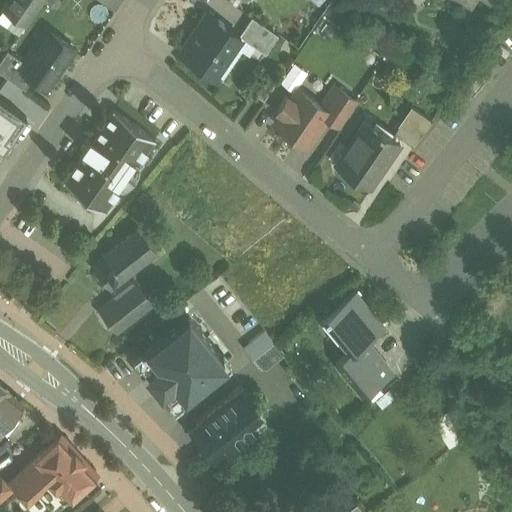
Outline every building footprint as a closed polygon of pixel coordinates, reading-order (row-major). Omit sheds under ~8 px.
[(11,0),(5,10),(26,25),(43,0),(11,0)] [(208,12),(196,30),(197,30),(182,53),(181,52),(180,54),(221,82),(222,80),(214,74),(241,35),(208,12)] [(279,35),(252,17),(243,30),(268,47),(265,52),(266,53),(279,35)] [(75,49),(48,31),(25,63),(21,69),(34,78),(48,88),(75,49)] [(25,63),(8,51),(0,62),(0,72),(25,90),(34,78),(21,69),(25,63)] [(294,64),(284,83),(298,90),(308,71),(294,64)] [(267,73),(254,92),(265,100),(278,81),(267,73)] [(359,101),(336,85),(322,105),(332,112),(328,118),(341,127),(359,101)] [(298,89),(291,100),(287,97),(278,110),(282,113),(275,123),(308,146),(328,118),(332,112),(322,105),(298,89)] [(5,98),(0,105),(0,162),(32,116),(5,98)] [(414,102),(395,129),(412,140),(430,113),(414,102)] [(114,109),(93,139),(89,137),(81,148),(84,151),(63,181),(106,211),(123,186),(130,183),(135,177),(139,170),(139,163),(156,138),(114,109)] [(378,131),(365,122),(347,149),(352,153),(343,167),(337,163),(336,165),(370,188),(401,143),(379,129),(378,131)] [(190,217),(179,204),(173,209),(184,222),(190,217)] [(133,232),(93,263),(111,286),(126,274),(151,254),(150,253),(157,248),(141,228),(134,233),(133,232)] [(134,283),(126,274),(113,284),(120,293),(101,309),(117,329),(152,302),(136,281),(134,283)] [(384,326),(356,292),(320,321),(321,323),(325,320),(347,346),(343,349),(347,354),(366,338),(367,340),(384,326)] [(196,311),(135,360),(176,409),(236,360),(196,311)] [(265,330),(244,348),(262,369),(267,370),(286,354),(265,330)] [(367,340),(366,338),(347,354),(336,363),(363,395),(392,371),(367,340)] [(0,382),(0,431),(2,429),(1,428),(22,401),(9,390),(0,382)] [(241,387),(191,427),(217,458),(266,418),(241,387)] [(460,405),(435,420),(452,448),(477,433),(460,405)] [(97,473),(62,435),(11,481),(27,499),(28,498),(26,496),(34,488),(34,485),(39,485),(39,494),(55,511),(97,473)] [(0,501),(13,491),(0,476),(0,501)] [(319,511),(300,489),(271,511),(319,511)] [(364,511),(357,503),(345,511),(364,511)]
